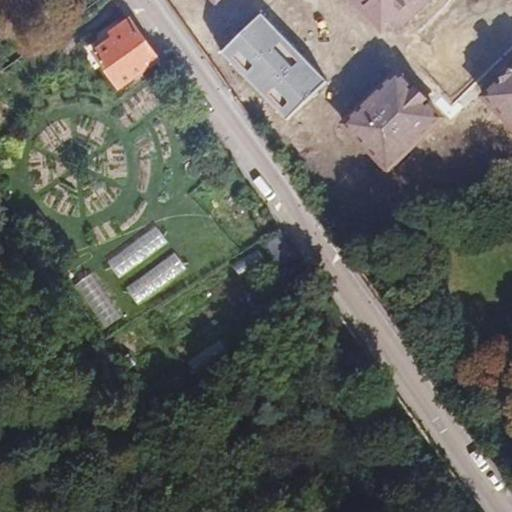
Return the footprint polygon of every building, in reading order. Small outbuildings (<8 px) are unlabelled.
[(346,0),(380,33),(413,0),(346,0)] [(260,14),(219,53),(286,119),(325,82),(260,14)] [(122,82),(157,55),(129,16),(113,29),(115,32),(96,47),(122,82)] [(511,68),(484,96),(511,124),(511,68)] [(423,135),(429,129),(442,116),(398,71),(347,123),(390,167),(423,135)] [(445,211),(511,142),(511,134),(484,107),(413,180),(445,211)] [(280,263),(298,251),(282,228),(264,241),(280,263)]
